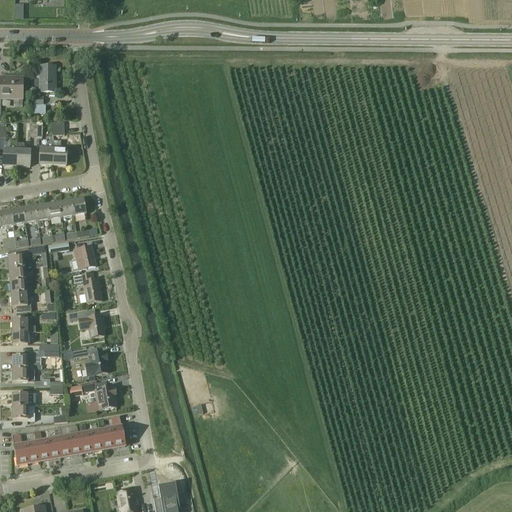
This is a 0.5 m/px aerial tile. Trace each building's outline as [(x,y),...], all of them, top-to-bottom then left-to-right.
[(15,6),(15,21),(25,20),(24,6),(15,6)] [(56,94),(56,68),(40,68),(40,94),(56,94)] [(1,79),(1,101),(23,101),(23,79),(1,79)] [(43,107),(43,99),(32,99),(32,103),(32,107),(43,107)] [(46,107),(32,107),(32,116),(46,116),(46,107)] [(64,124),(51,125),(52,138),(65,137),(64,124)] [(40,167),(53,168),(54,143),(49,143),(46,147),(46,151),(40,151),(40,167)] [(54,143),(53,168),(66,168),(67,152),(61,152),(61,143),(54,143)] [(3,168),(17,168),(18,145),(10,145),(10,152),(4,152),(3,168)] [(30,153),(24,153),(24,145),(18,145),(17,168),(30,169),(30,153)] [(86,216),(84,202),(72,203),(74,218),(86,216)] [(72,203),(59,205),(62,220),(74,218),(72,203)] [(50,222),(62,220),(59,205),(47,207),(50,222)] [(47,207),(35,209),(37,224),(38,230),(43,229),(42,223),(50,222),(47,207)] [(26,226),(37,224),(35,209),(23,211),(26,226)] [(23,211),(11,213),(14,228),(26,226),(23,211)] [(0,214),(0,225),(1,230),(14,228),(11,213),(0,214)] [(17,250),(15,239),(2,241),(4,251),(4,252),(17,250)] [(69,252),(69,249),(68,245),(48,248),(48,252),(49,256),(69,252)] [(24,259),(35,258),(41,257),(43,269),(47,269),(45,248),(34,250),(22,252),(23,258),(24,259)] [(96,269),(91,248),(74,252),(79,273),(96,269)] [(8,268),(9,272),(24,271),(23,258),(8,259),(8,260),(5,260),(5,268),(8,268)] [(42,282),(44,282),(49,281),(47,269),(43,269),(40,269),(42,282)] [(25,283),(24,271),(9,272),(10,285),(25,283)] [(87,306),(102,303),(98,281),(93,282),(92,275),(73,278),(74,286),(83,284),(85,297),(79,298),(81,305),(87,304),(87,306)] [(10,285),(11,296),(26,295),(25,283),(10,285)] [(26,295),(11,296),(12,309),(16,309),(16,315),(31,314),(30,295),(26,295)] [(50,295),(45,295),(47,307),(51,306),(55,305),(54,303),(54,295),(50,295)] [(85,321),(84,314),(69,316),(70,324),(78,323),(80,334),(89,333),(91,341),(105,338),(103,327),(104,327),(103,318),(94,319),(85,321)] [(12,321),(12,334),(28,334),(28,322),(28,316),(17,316),(17,321),(12,321)] [(28,334),(12,334),(12,347),(28,347),(28,334)] [(73,361),(88,359),(87,352),(86,352),(86,349),(83,350),(72,352),(73,354),(72,354),(73,360),(73,361)] [(62,362),(73,360),(72,354),(73,354),(72,352),(61,354),(62,362)] [(106,355),(98,356),(91,358),(91,360),(92,365),(84,366),(87,379),(94,378),(108,375),(107,366),(108,366),(107,360),(106,355)] [(28,372),(34,372),(34,371),(40,371),(40,368),(34,368),(34,357),(27,357),(27,359),(12,359),(12,360),(12,372),(28,372)] [(12,384),(28,384),(34,384),(34,372),(28,372),(12,372),(12,384)] [(87,406),(89,415),(117,410),(116,401),(117,401),(115,389),(107,391),(106,384),(81,388),(81,386),(69,388),(70,396),(82,394),(83,395),(96,393),(97,404),(87,406)] [(12,396),(12,409),(28,409),(28,396),(12,396)] [(28,409),(12,409),(12,422),(27,422),(27,424),(35,424),(34,418),(33,416),(28,416),(28,409)] [(114,434),(100,437),(103,452),(125,449),(119,419),(111,420),(114,434)] [(17,468),(29,466),(31,466),(39,464),(36,448),(26,450),(23,450),(20,437),(13,438),(12,438),(17,468)] [(82,456),(103,452),(100,437),(87,439),(85,439),(79,440),(82,456)] [(79,440),(58,444),(60,460),(82,456),(79,440)] [(39,464),(50,462),(56,461),(60,460),(58,444),(54,445),(51,445),(49,445),(49,446),(48,446),(47,446),(36,448),(39,464)] [(164,502),(159,503),(160,511),(177,511),(173,486),(162,488),(164,502)] [(137,511),(133,492),(118,495),(120,510),(117,511),(137,511)]
